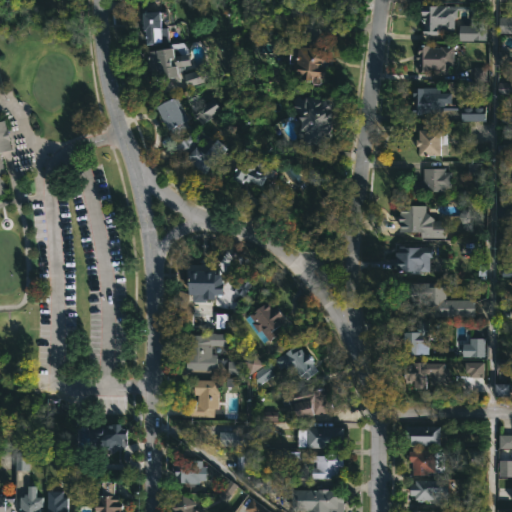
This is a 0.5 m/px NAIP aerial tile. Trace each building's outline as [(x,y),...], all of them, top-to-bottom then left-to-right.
[(314,11),(311,26),(295,23),(296,16),(289,15),(291,3),(302,5),(301,9),(314,11)] [(475,6),(475,21),(487,22),(487,41),(470,40),(470,10),(457,10),(457,18),(454,18),(454,31),(437,31),(437,35),(423,34),(421,5),(475,6)] [(160,22),(160,28),(167,27),(167,30),(171,30),(172,38),(168,39),(168,43),(145,44),(145,31),(143,31),(141,12),(159,11),(160,22)] [(511,33),(499,33),(499,17),(511,17),(511,33)] [(329,43),(325,85),(309,84),(309,81),(300,80),(300,75),(291,74),(292,64),(288,63),(290,45),(313,48),(313,41),(329,43)] [(429,45),(429,48),(453,46),(453,65),(448,65),(448,73),(438,73),(438,70),(417,72),(418,45),(429,45)] [(172,48),(173,56),(188,54),(189,65),(176,67),(178,81),(161,83),(156,87),(144,77),(147,71),(146,59),(149,58),(148,51),(172,48)] [(498,64),(509,65),(509,51),(498,51),(498,64)] [(473,67),(474,83),(487,83),(486,67),(473,67)] [(184,73),(186,86),(206,82),(204,70),(184,73)] [(511,83),(498,82),(498,94),(511,94),(511,83)] [(439,88),(439,93),(451,93),(451,103),(443,103),(443,113),(422,113),(422,115),(413,115),(413,89),(414,88),(439,88)] [(334,112),(328,148),(313,145),(312,150),(298,148),(300,139),(296,138),(298,126),(300,126),(301,123),(298,118),(302,115),(303,112),(290,109),(293,94),(323,99),(329,107),(328,111),(334,112)] [(173,98),(174,99),(176,98),(187,120),(185,121),(188,127),(181,131),(178,126),(168,131),(156,107),(173,98)] [(201,122),(221,110),(213,98),(193,110),(201,122)] [(462,121),(461,108),(486,108),(485,121),(462,121)] [(501,120),(509,123),(511,114),(511,111),(504,109),(501,120)] [(0,120),(3,120),(10,141),(9,141),(11,149),(7,150),(0,152),(0,157),(5,177),(2,178),(6,193),(0,194),(0,120)] [(423,124),(423,130),(441,130),(441,132),(447,132),(447,156),(419,156),(419,146),(416,146),(416,139),(419,139),(419,132),(413,132),(413,124),(423,124)] [(195,148),(203,155),(216,140),(227,150),(204,176),(183,157),(185,155),(178,143),(188,136),(195,148)] [(275,171),(270,179),(265,177),(261,186),(250,180),(248,183),(243,180),(241,184),(232,179),(244,155),(275,171)] [(444,169),(444,172),(453,172),(452,188),(444,188),(444,193),(413,193),(413,181),(423,181),(423,168),(444,169)] [(446,221),(445,237),(421,236),(421,234),(417,234),(417,230),(399,230),(399,203),(426,203),(426,209),(434,217),(434,219),(446,221)] [(511,247),(500,247),(500,233),(511,233),(511,247)] [(420,274),(394,273),(394,253),(399,253),(399,247),(431,247),(430,258),(429,258),(429,272),(420,271),(420,274)] [(214,269),(214,273),(223,273),(223,293),(214,293),(214,297),(202,297),(202,293),(188,293),(188,268),(214,269)] [(246,296),(252,282),(236,275),(230,290),(246,296)] [(445,283),(445,300),(474,299),(474,317),(423,317),(423,301),(410,301),(410,283),(445,283)] [(235,320),(214,320),(214,304),(228,304),(228,296),(235,296),(235,320)] [(268,301),(274,308),(277,306),(285,318),(282,320),(284,323),(274,330),(278,335),(269,341),(268,339),(263,343),(244,318),(268,301)] [(429,322),(429,325),(438,325),(438,331),(429,331),(429,334),(436,334),(436,347),(429,347),(429,355),(403,355),(403,344),(400,344),(400,332),(403,332),(403,321),(429,322)] [(201,329),(201,333),(209,334),(208,342),(211,342),(211,353),(216,353),(216,367),(210,367),(210,368),(185,368),(186,354),(190,354),(189,333),(195,333),(195,329),(201,329)] [(462,343),(462,357),(484,357),(484,338),(469,338),(469,343),(462,343)] [(296,345),(298,349),(300,348),(305,355),(308,353),(314,363),(312,364),(317,372),(305,380),(298,369),(290,373),(285,364),(279,368),(274,359),(296,345)] [(260,362),(264,366),(270,362),(276,370),(273,373),(274,375),(260,385),(244,362),(255,354),(260,362)] [(507,369),(506,358),(495,359),(496,370),(507,369)] [(426,380),(426,388),(414,388),(414,382),(405,382),(405,364),(412,364),(412,360),(426,360),(426,380)] [(241,375),(241,362),(228,361),(228,374),(241,375)] [(483,362),(465,362),(464,376),(483,376),(483,362)] [(495,396),(509,396),(509,370),(495,371),(495,396)] [(219,379),(218,407),(214,407),(213,415),(183,415),(183,404),(197,403),(198,397),(194,396),(194,390),(192,390),(192,381),(194,381),(194,378),(219,379)] [(314,385),(315,391),(327,388),(333,410),(297,420),(293,403),(282,406),(280,396),(314,385)] [(277,421),(278,412),(263,412),(263,421),(277,421)] [(121,424),(121,428),(125,429),(125,439),(121,439),(121,445),(101,445),(101,438),(90,438),(90,429),(104,429),(104,426),(111,426),(111,424),(121,424)] [(440,427),(440,446),(410,446),(410,440),(406,440),(406,426),(440,427)] [(333,428),(333,449),(297,447),(297,430),(307,430),(307,427),(333,428)] [(251,433),(251,447),(215,447),(216,432),(251,433)] [(498,448),(511,448),(511,434),(498,435),(498,448)] [(434,450),(442,451),(442,469),(434,469),(434,472),(427,472),(427,474),(412,474),(412,461),(409,461),(409,450),(434,450)] [(16,471),(29,470),(29,452),(15,452),(16,471)] [(339,480),(312,479),(312,456),(343,456),(343,468),(339,467),(339,480)] [(201,459),(201,464),(206,464),(206,479),(199,479),(198,485),(188,485),(188,482),(175,482),(175,478),(173,478),(173,462),(175,462),(175,459),(201,459)] [(511,460),(498,460),(498,476),(511,476),(511,460)] [(254,492),(283,491),(282,477),(253,478),(254,492)] [(447,494),(447,499),(423,499),(423,501),(416,501),(416,499),(414,499),(414,494),(409,494),(409,484),(415,484),(415,479),(448,479),(448,494),(447,494)] [(113,487),(113,496),(118,496),(118,503),(121,503),(121,511),(94,511),(94,503),(98,503),(98,496),(101,496),(101,481),(113,481),(113,487)] [(35,487),(35,498),(42,498),(42,507),(39,507),(39,511),(19,511),(19,497),(26,498),(26,487),(35,487)] [(328,490),(343,491),(342,511),(310,511),(291,511),(291,491),(328,490)] [(62,492),(62,498),(67,498),(67,511),(46,511),(46,492),(62,492)] [(179,511),(171,506),(181,492),(195,503),(192,506),(199,511),(179,511)] [(0,511),(0,498),(5,498),(5,506),(10,506),(9,511),(0,511)] [(271,511),(250,511),(245,508),(253,498),(271,511)]
